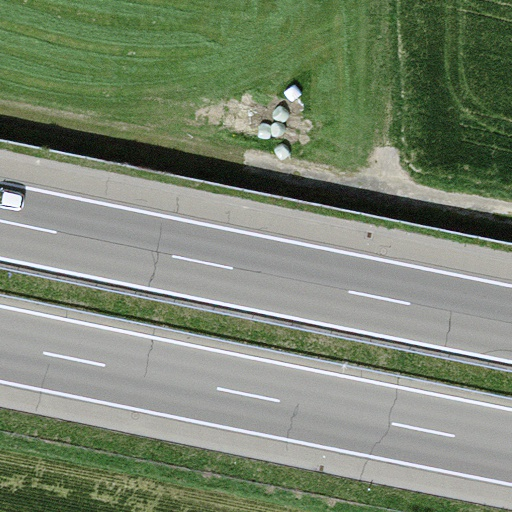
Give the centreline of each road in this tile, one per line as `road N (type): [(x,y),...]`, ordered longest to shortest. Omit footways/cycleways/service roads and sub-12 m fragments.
road 1 (track): [(0,104),(384,186),(377,0)]
road 2 (motorway): [(0,348),(511,452)]
road 3 (motorway): [(511,326),(0,225)]
road 4 (track): [(384,186),(511,211)]
